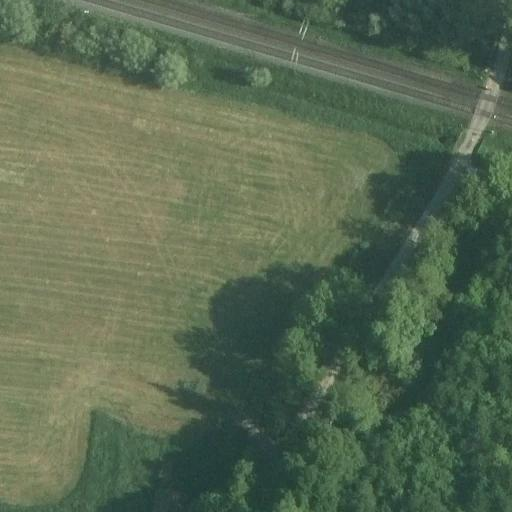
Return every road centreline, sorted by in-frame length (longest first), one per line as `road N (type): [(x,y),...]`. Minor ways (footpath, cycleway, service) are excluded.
road 1 (unclassified): [(256,511),(340,349),(454,168),(511,30)]
road 2 (track): [(508,55),(355,0)]
